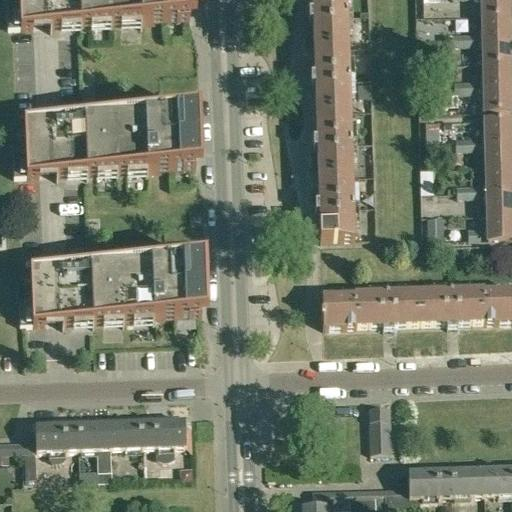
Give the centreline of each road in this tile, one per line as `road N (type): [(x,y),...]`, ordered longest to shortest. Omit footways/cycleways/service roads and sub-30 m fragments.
road 1 (unclassified): [(236,386),(220,0)]
road 2 (unclassified): [(511,376),(236,386)]
road 3 (residential): [(0,395),(236,386)]
road 4 (unclassified): [(241,511),(236,386)]
